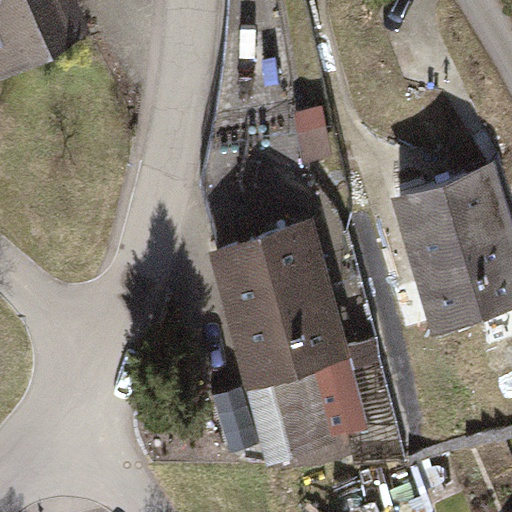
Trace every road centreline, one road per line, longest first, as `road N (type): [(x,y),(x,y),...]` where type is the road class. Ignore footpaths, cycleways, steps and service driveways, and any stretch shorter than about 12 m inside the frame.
road 1 (residential): [(189,0),(181,123),(148,262),(119,337)]
road 2 (residential): [(0,250),(62,305),(119,337)]
road 3 (residential): [(67,416),(134,470),(163,511)]
